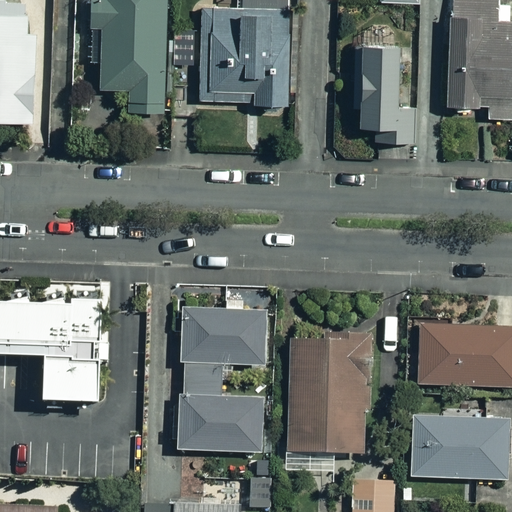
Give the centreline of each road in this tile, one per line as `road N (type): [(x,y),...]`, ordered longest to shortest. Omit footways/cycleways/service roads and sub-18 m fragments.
road 1 (tertiary): [(10,184),(310,195)]
road 2 (tertiary): [(308,242),(8,232)]
road 3 (tertiary): [(511,249),(308,242)]
road 4 (tertiary): [(310,195),(511,202)]
road 5 (residential): [(310,195),(316,0)]
